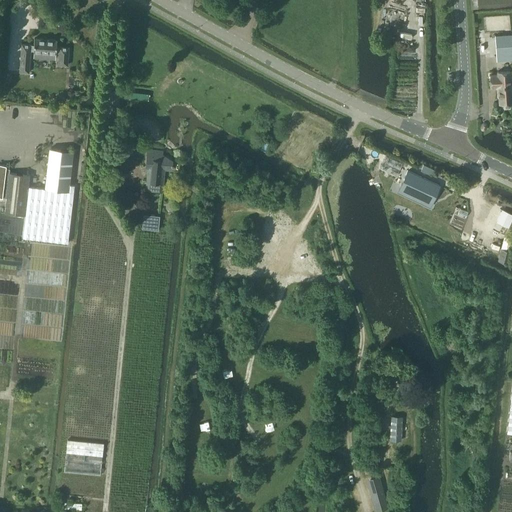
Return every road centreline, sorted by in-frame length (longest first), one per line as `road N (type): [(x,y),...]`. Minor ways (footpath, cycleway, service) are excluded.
road 1 (track): [(194,396),(196,346),(218,278),(263,271),(284,279),(242,398),(242,418),(257,440)]
road 2 (track): [(318,197),(360,324),(349,441),(365,511)]
road 3 (tertiary): [(449,143),(361,107),(162,0)]
road 4 (track): [(105,511),(130,250)]
road 5 (track): [(342,278),(284,279),(318,197)]
road 6 (unclassified): [(449,143),(464,102),(459,0)]
